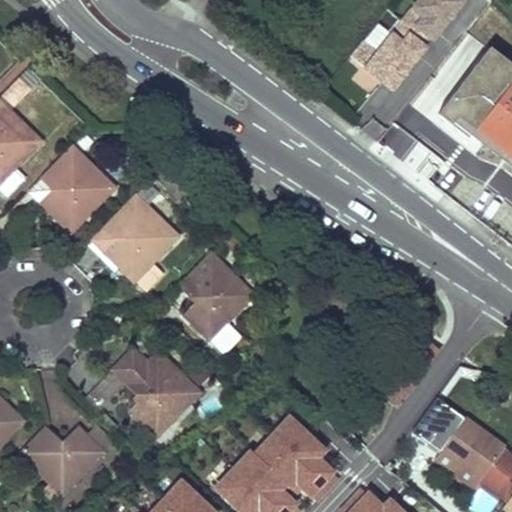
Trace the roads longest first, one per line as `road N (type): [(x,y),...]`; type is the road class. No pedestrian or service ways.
road 1 (primary): [(64,0),(117,46),(236,125),(389,206)]
road 2 (primary): [(389,206),(342,160),(114,0)]
road 3 (residential): [(501,284),(384,448),(324,511)]
road 4 (residential): [(0,283),(19,270),(51,274),(69,312),(43,345),(17,345),(0,333)]
road 5 (primary): [(501,284),(389,206)]
